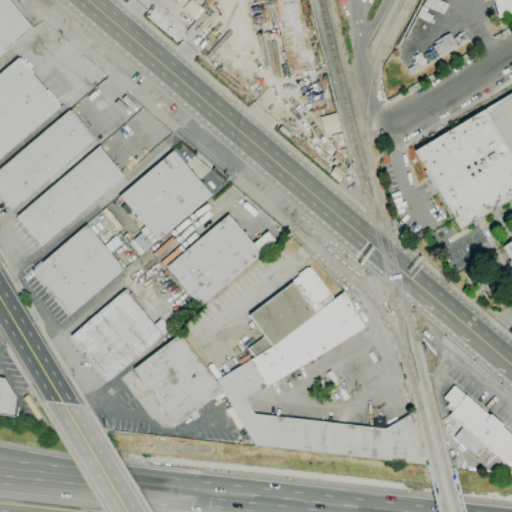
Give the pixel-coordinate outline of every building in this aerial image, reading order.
[(0,54),(0,0),(6,0),(31,28),(0,54)] [(289,73),(270,0),(298,0),(315,67),(289,73)] [(193,24),(182,15),(194,2),(205,11),(193,24)] [(0,156),(0,73),(17,59),(58,107),(0,156)] [(511,197),(460,229),(413,151),(484,109),(483,109),(511,92),(511,197)] [(11,209),(0,196),(0,168),(68,111),(92,140),(11,209)] [(321,135),(339,133),(337,114),(319,116),(321,135)] [(42,246),(16,216),(97,147),(123,177),(42,246)] [(157,241),(119,196),(172,150),(211,195),(157,241)] [(199,305),(166,267),(227,215),(252,244),(267,231),(275,241),(199,305)] [(69,316),(31,271),(86,224),(124,269),(69,316)] [(511,262),(502,246),(511,240),(511,262)] [(291,283),(291,282),(310,268),(334,299),(315,313),(291,283)] [(315,313),(271,346),(264,337),(248,316),(291,283),(315,313)] [(108,381),(70,336),(124,290),(154,325),(161,319),(170,328),(162,335),(163,335),(108,381)] [(334,299),(343,292),(363,328),(244,400),(253,414),(384,429),(411,414),(424,464),(254,446),(215,381),(254,358),(271,346),(315,313),(334,299)] [(175,426),(132,370),(178,335),(221,391),(175,426)] [(264,337),(248,350),(254,358),(271,346),(264,337)] [(15,398),(12,417),(0,415),(0,378),(4,379),(15,398)] [(511,464),(508,461),(505,465),(448,416),(451,412),(445,407),(449,403),(443,398),(454,386),(511,436),(511,464)]
